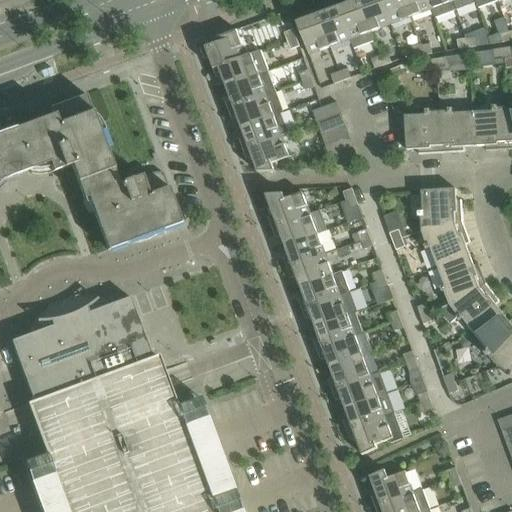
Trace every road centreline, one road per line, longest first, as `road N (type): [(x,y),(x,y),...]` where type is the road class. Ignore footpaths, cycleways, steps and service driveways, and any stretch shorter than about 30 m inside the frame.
road 1 (unclassified): [(331,511),(227,233)]
road 2 (unclassified): [(0,319),(17,313),(29,288),(52,273),(111,272),(227,233)]
road 3 (unclassified): [(227,233),(148,18)]
road 4 (tertiary): [(0,74),(148,18)]
road 5 (residential): [(363,179),(487,176)]
